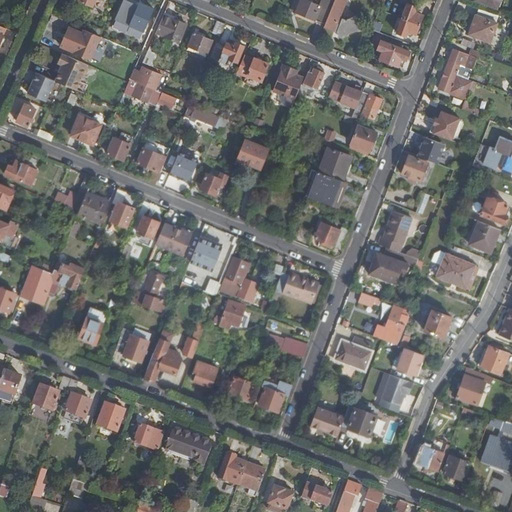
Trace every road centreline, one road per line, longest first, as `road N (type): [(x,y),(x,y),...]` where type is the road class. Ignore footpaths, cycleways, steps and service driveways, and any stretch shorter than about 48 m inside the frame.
road 1 (residential): [(0,130),(346,271)]
road 2 (residential): [(281,445),(0,337)]
road 3 (residential): [(190,0),(413,92)]
road 4 (residential): [(463,511),(281,445)]
road 5 (residential): [(346,271),(413,92)]
road 6 (residential): [(281,445),(346,271)]
